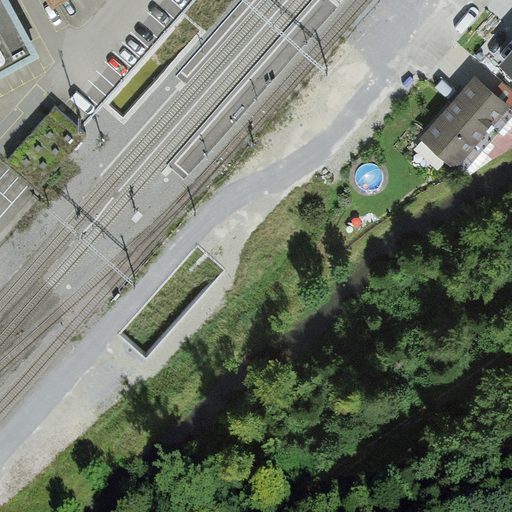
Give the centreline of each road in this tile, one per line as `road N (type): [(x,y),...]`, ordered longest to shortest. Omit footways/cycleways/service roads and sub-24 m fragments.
road 1 (track): [(0,438),(244,188)]
road 2 (track): [(278,511),(511,353)]
road 3 (residential): [(415,0),(244,188)]
